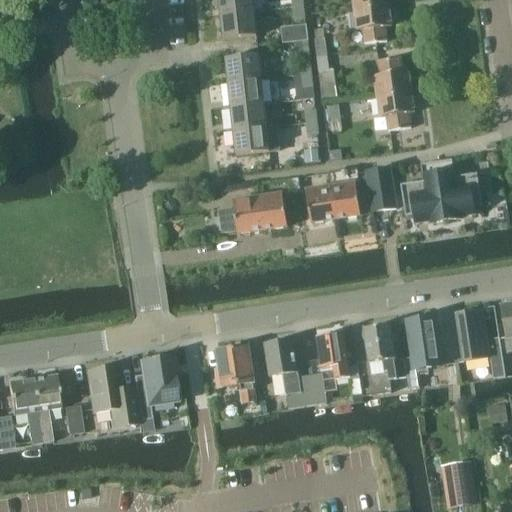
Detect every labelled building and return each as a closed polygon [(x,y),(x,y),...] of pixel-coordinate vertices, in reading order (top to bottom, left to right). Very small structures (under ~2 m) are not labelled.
[(218,0),(221,15),(254,12),(252,0),(218,0)] [(353,0),(355,12),(389,7),(388,0),(353,0)] [(292,7),(295,28),(306,26),(304,5),(292,7)] [(392,29),(389,7),(355,12),(357,32),(364,32),(365,46),(387,44),(386,29),(392,29)] [(223,40),(257,36),(254,12),(221,15),(223,40)] [(283,45),(296,43),(297,51),(309,49),(306,26),(295,28),(281,30),(283,45)] [(325,40),(314,41),(318,72),(329,71),(325,40)] [(312,73),(309,49),(297,51),(300,75),(312,73)] [(225,59),(225,60),(228,83),(261,79),(259,56),(225,59)] [(375,78),(378,99),(412,94),(409,73),(403,74),(401,59),(379,62),(381,77),(375,78)] [(337,98),(333,70),(329,71),(318,72),(322,100),(337,98)] [(302,90),(314,88),(312,73),(300,75),(302,90)] [(264,103),(261,79),(228,83),(231,107),(264,103)] [(388,118),(390,133),(411,130),(409,115),(415,114),(412,94),(378,99),(381,119),(388,118)] [(233,131),(267,127),(264,103),(231,107),(233,131)] [(339,106),(326,108),(329,130),(330,130),(330,132),(342,131),(342,128),(339,106)] [(305,112),(306,125),(318,123),(317,111),(305,112)] [(320,136),(318,123),(306,125),(308,137),(320,136)] [(267,127),(233,131),(236,157),(280,152),(278,127),(267,128),(267,127)] [(318,151),(305,152),(305,163),(319,162),(318,151)] [(341,151),(330,153),(331,164),(342,162),(341,151)] [(452,161),(438,163),(446,222),(462,220),(461,218),(476,216),(475,207),(482,206),(478,175),(455,179),(452,161)] [(446,222),(438,163),(421,166),(424,183),(402,186),(406,218),(415,217),(416,225),(430,223),(430,224),(446,222)] [(391,170),(390,170),(367,174),(373,214),(397,210),(391,170)] [(325,189),(306,192),(311,226),(336,222),(332,188),(330,175),(323,176),(325,189)] [(351,185),(332,188),(336,222),(351,220),(362,219),(361,218),(357,184),(351,185)] [(283,195),(258,199),(263,233),(288,229),(283,195)] [(238,233),(238,236),(263,233),(258,199),(233,202),(235,211),(219,213),(222,235),(238,233)] [(484,313),(457,317),(464,365),(491,361),(494,380),(505,378),(499,340),(489,341),(484,313)] [(404,361),(403,361),(406,379),(408,391),(410,391),(420,389),(417,371),(440,367),(433,320),(409,324),(412,340),(408,341),(411,358),(415,357),(415,359),(406,360),(404,361)] [(360,366),(357,366),(360,380),(362,395),(363,399),(365,398),(392,394),(390,381),(406,379),(403,361),(395,362),(390,328),(366,332),(371,364),(360,366)] [(335,368),(337,380),(350,378),(349,367),(343,334),(317,338),(322,370),(335,368)] [(270,378),(284,376),(289,411),(315,407),(310,377),(299,379),(299,376),(298,376),(297,374),(299,374),(294,342),(265,346),(270,378)] [(243,407),(257,405),(250,351),(220,355),(223,374),(217,375),(220,392),(241,389),(243,407)] [(180,384),(176,385),(173,363),(144,367),(146,379),(136,381),(143,426),(154,424),(152,410),(183,405),(180,384)] [(136,392),(122,394),(119,371),(89,376),(95,417),(113,415),(115,432),(141,428),(136,392)] [(325,405),(323,387),(321,376),(310,377),(315,407),(325,405)] [(61,411),(55,380),(32,384),(42,445),(52,444),(48,414),(61,411)] [(31,447),(42,445),(32,384),(9,388),(14,419),(27,417),(31,447)] [(491,425),(499,424),(508,423),(505,406),(489,408),(491,425)] [(69,437),(84,435),(80,408),(65,410),(69,437)] [(10,418),(0,419),(0,452),(15,450),(10,418)] [(505,459),(511,458),(511,455),(508,423),(499,424),(505,459)] [(472,463),(441,468),(447,510),(478,505),(472,463)]
